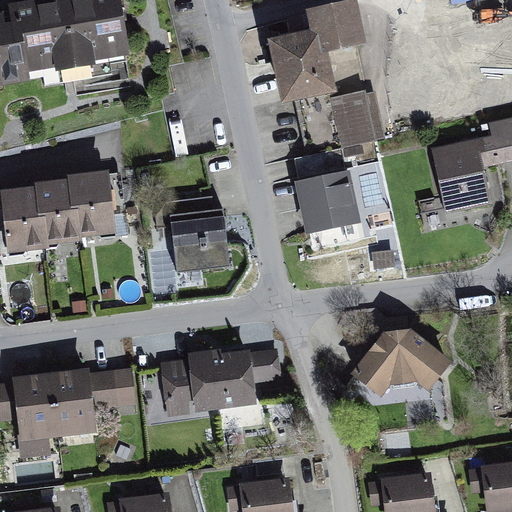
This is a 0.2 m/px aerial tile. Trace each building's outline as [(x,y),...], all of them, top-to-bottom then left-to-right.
[(0,90),(124,68),(111,0),(80,0),(0,14),(0,90)] [(362,51),(354,8),(303,18),(306,34),(258,43),(270,107),(296,103),(308,161),(297,163),(300,181),(348,172),(344,150),(369,145),(360,97),(334,102),(326,58),(362,51)] [(449,222),(492,212),(483,171),(511,164),(511,126),(485,132),(487,143),(434,155),(449,222)] [(355,229),(345,179),(297,189),(307,239),(355,229)] [(65,189),(74,245),(108,240),(100,184),(65,189)] [(31,194),(39,250),(74,245),(65,189),(31,194)] [(0,198),(0,220),(5,255),(39,250),(31,194),(0,198)] [(172,276),(228,271),(223,217),(167,222),(172,276)] [(387,327),(344,378),(373,403),(396,376),(421,397),(441,373),(387,327)] [(167,365),(173,418),(254,408),(252,391),(281,387),(276,352),(167,365)] [(119,408),(115,371),(13,384),(21,450),(91,441),(87,412),(119,408)] [(487,511),(511,511),(511,471),(483,475),(487,511)] [(387,511),(438,511),(435,481),(384,488),(387,511)] [(241,511),(293,511),(290,485),(239,491),(241,511)]
